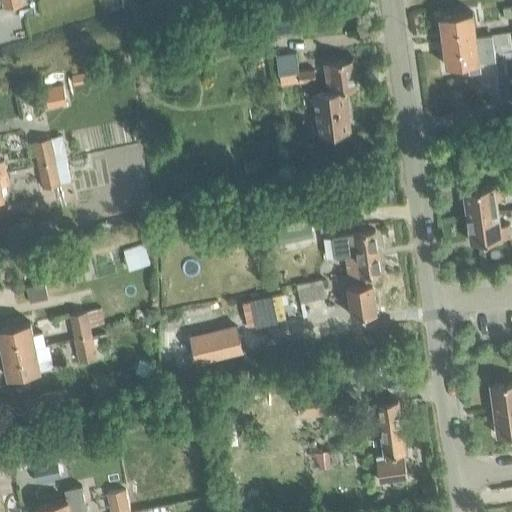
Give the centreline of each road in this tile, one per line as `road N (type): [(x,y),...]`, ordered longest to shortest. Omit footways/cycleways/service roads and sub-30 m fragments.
road 1 (residential): [(432,303),(389,0)]
road 2 (residential): [(454,474),(432,303)]
